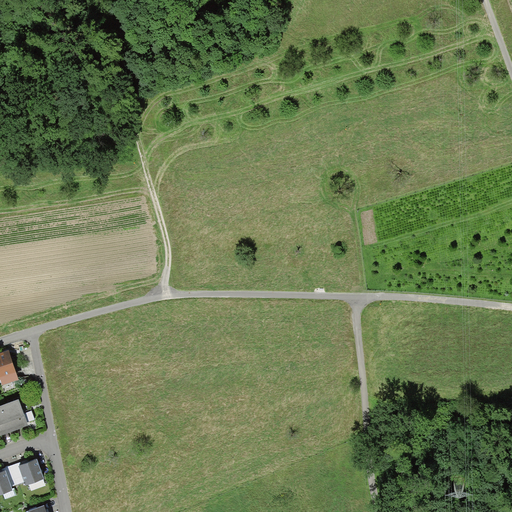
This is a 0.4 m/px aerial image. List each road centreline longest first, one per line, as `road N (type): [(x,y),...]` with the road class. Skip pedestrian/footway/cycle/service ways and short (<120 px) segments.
road 1 (track): [(0,343),(159,295),(511,307)]
road 2 (track): [(159,295),(164,225),(103,0)]
road 3 (track): [(355,296),(367,467),(378,511)]
